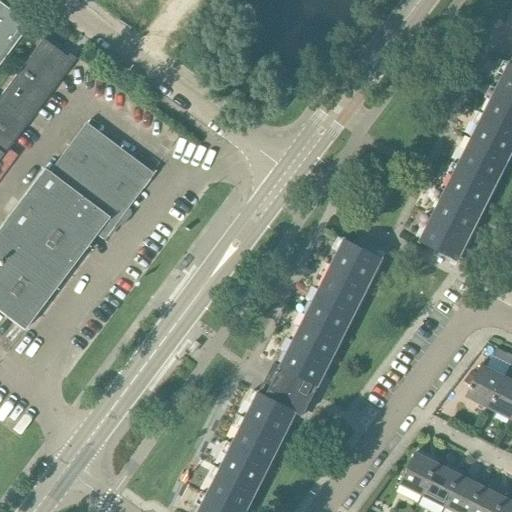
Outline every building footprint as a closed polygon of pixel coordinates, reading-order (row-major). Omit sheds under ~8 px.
[(0,63),(29,25),(0,3),(0,63)] [(0,149),(3,152),(5,153),(73,62),(42,39),(0,96),(0,149)] [(511,99),(511,65),(509,64),(496,90),(511,99)] [(511,130),(511,99),(496,90),(483,116),(511,130)] [(505,156),(511,141),(511,130),(483,116),(471,141),(505,156)] [(151,175),(85,126),(50,172),(44,168),(0,226),(0,312),(24,330),(95,235),(102,240),(114,224),(118,227),(122,226),(126,221),(130,216),(129,211),(126,208),(151,175)] [(492,181),(505,156),(471,141),(459,165),(492,181)] [(478,209),(492,181),(459,165),(445,193),(478,209)] [(466,234),(478,209),(445,193),(432,218),(466,234)] [(453,260),(466,234),(432,218),(420,243),(453,260)] [(334,263),(366,279),(378,256),(345,240),(334,263)] [(353,306),(366,279),(334,263),(320,290),(353,306)] [(340,331),(353,306),(320,290),(308,315),(340,331)] [(327,357),(340,331),(308,315),(294,341),(327,357)] [(281,368),(284,370),(314,384),(314,383),(327,357),(294,341),(281,368)] [(511,365),(511,363),(511,355),(498,349),(494,357),(511,365)] [(490,409),(506,376),(483,365),(479,372),(470,390),(466,397),(490,409)] [(468,379),(464,383),(470,390),(479,372),(475,369),(468,379)] [(259,394),(292,410),(303,416),(318,386),(314,383),(314,384),(284,370),(282,373),(279,372),(274,381),(267,378),(259,394)] [(511,419),(511,379),(506,376),(490,409),(511,419)] [(259,394),(246,419),(279,435),(292,410),(259,394)] [(267,460),(279,435),(246,419),(234,444),(267,460)] [(234,444),(222,468),(254,485),(267,460),(234,444)] [(423,497),(439,464),(416,453),(400,485),(423,497)] [(446,508),(462,476),(439,464),(423,497),(446,508)] [(241,511),(254,485),(222,468),(209,494),(241,511)] [(453,511),(471,511),(484,487),(462,476),(446,508),(453,511)] [(500,511),(507,499),(484,487),(471,511),(500,511)] [(209,494),(199,511),(240,511),(241,511),(209,494)] [(501,510),(500,511),(511,511),(511,501),(507,499),(501,510)]
